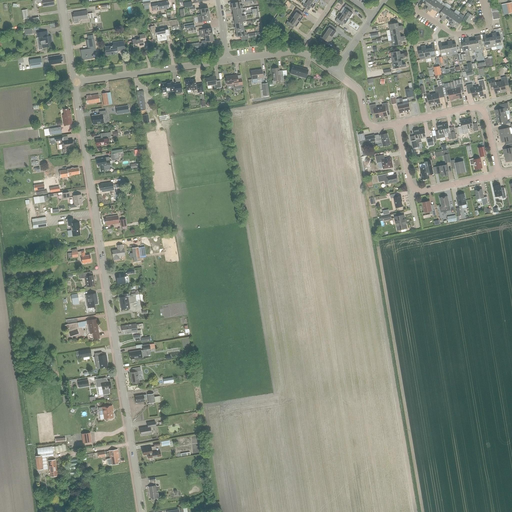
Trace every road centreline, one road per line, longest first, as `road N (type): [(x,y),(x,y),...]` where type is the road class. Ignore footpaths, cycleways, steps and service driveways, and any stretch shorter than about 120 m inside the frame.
road 1 (residential): [(140,511),(73,83)]
road 2 (residential): [(228,61),(73,83)]
road 3 (residential): [(485,0),(486,29),(459,34),(402,0)]
